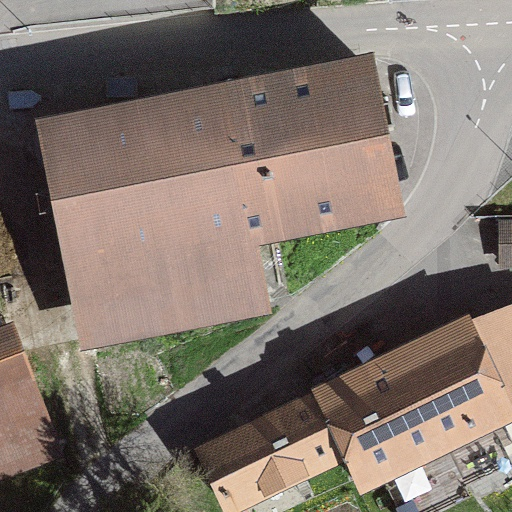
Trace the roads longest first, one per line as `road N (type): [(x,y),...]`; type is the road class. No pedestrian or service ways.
road 1 (residential): [(89,511),(159,435),(388,254),(438,203),(477,133),(496,25)]
road 2 (residential): [(496,25),(0,72)]
